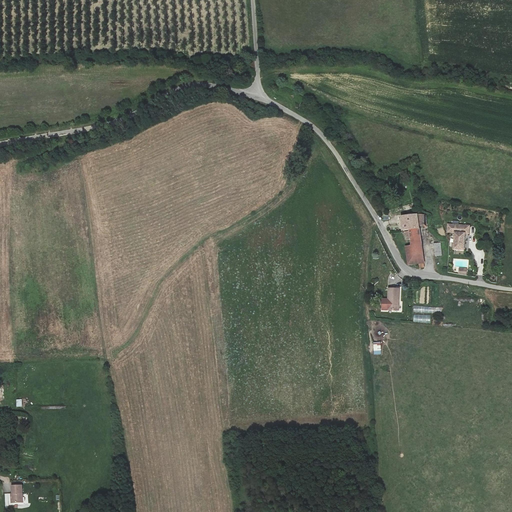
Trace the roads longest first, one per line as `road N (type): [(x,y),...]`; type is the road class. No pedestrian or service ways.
road 1 (unclassified): [(511,289),(405,267),(328,141),(257,94)]
road 2 (unclassified): [(0,144),(104,125),(189,86),(257,94)]
